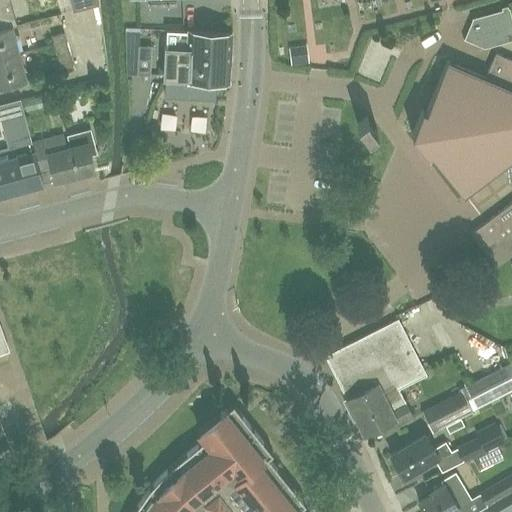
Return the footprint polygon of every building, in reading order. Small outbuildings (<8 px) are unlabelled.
[(10,0),(0,0),(0,29),(13,26),(17,25),(10,0)] [(99,0),(72,0),(75,10),(100,3),(99,0)] [(472,18),(464,39),(485,48),(511,40),(511,15),(510,8),(472,18)] [(0,56),(20,52),(13,26),(0,29),(0,56)] [(167,29),(165,78),(186,79),(186,80),(217,81),(229,82),(232,33),(221,32),(196,31),(190,31),(167,29)] [(53,35),(55,43),(67,39),(65,32),(64,32),(53,35)] [(55,43),(61,67),(72,64),(74,64),(67,39),(55,43)] [(139,50),(138,75),(150,75),(151,50),(139,50)] [(20,52),(0,56),(0,86),(27,79),(20,52)] [(511,59),(496,53),(486,77),(450,61),(448,60),(426,110),(422,108),(411,134),(428,155),(432,153),(464,196),(466,195),(503,167),(511,178),(511,201),(471,233),(496,267),(511,254),(511,59)] [(0,196),(42,185),(38,169),(32,144),(21,98),(0,103),(0,119),(0,120),(9,119),(14,139),(12,140),(13,142),(12,142),(14,148),(0,151),(0,196)] [(97,154),(95,146),(91,130),(68,137),(71,147),(66,149),(62,136),(32,144),(38,169),(51,166),(55,181),(95,171),(91,156),(97,154)] [(414,417),(397,386),(425,372),(397,316),(324,352),(365,434),(375,429),(377,435),(414,417)] [(0,447),(8,444),(0,422),(0,353),(7,351),(0,330),(0,447)] [(511,373),(510,368),(463,389),(421,410),(432,432),(474,411),(473,409),(511,389),(511,373)] [(196,511),(201,508),(208,502),(215,511),(302,511),(300,508),(305,504),(268,457),(272,453),(233,404),(199,432),(205,439),(175,463),(167,469),(161,476),(154,483),(148,490),(142,498),(137,506),(136,507),(133,511),(196,511)] [(454,447),(461,460),(485,449),(486,450),(497,445),(504,441),(495,421),(475,431),(477,436),(454,447)] [(390,454),(404,477),(437,458),(439,461),(452,453),(445,442),(433,449),(424,434),(390,454)] [(504,459),(498,446),(505,443),(504,441),(497,445),(486,450),(485,449),(461,460),(463,463),(473,458),(479,471),(504,459)] [(441,481),(443,485),(430,492),(432,494),(419,502),(424,511),(454,511),(458,510),(457,508),(472,500),(456,472),(441,481)] [(511,472),(479,493),(487,505),(498,498),(511,490),(511,472)] [(475,511),(506,511),(511,509),(511,490),(498,498),(487,505),(475,511)]
